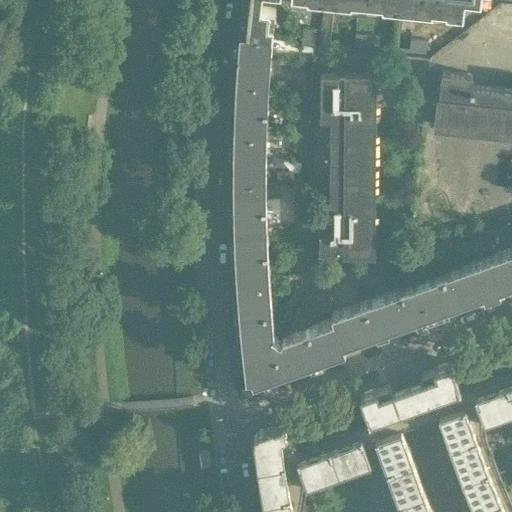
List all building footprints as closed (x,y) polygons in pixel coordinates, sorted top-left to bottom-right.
[(242,0),(242,4),(240,29),(272,31),(275,7),(260,5),(260,0),(242,0)] [(398,0),(365,0),(365,6),(397,9),(398,0)] [(463,0),(398,0),(397,9),(462,16),(463,0)] [(270,55),(272,31),(240,29),(237,53),(270,55)] [(300,43),(309,44),(310,31),(302,30),(300,43)] [(318,32),(310,31),(309,44),(316,45),(318,32)] [(354,44),(361,44),(362,32),(355,31),(354,44)] [(379,34),(362,32),(361,44),(378,46),(379,34)] [(410,37),(409,49),(425,51),(427,39),(410,37)] [(268,79),(270,55),(237,53),(240,68),(236,77),(268,79)] [(298,53),(297,66),(305,66),(306,54),(298,53)] [(305,66),(297,66),(296,78),(304,79),(305,66)] [(511,87),(471,83),(472,73),(441,70),(435,122),(435,123),(511,131),(511,87)] [(373,250),(374,72),(320,72),(320,116),(330,116),(329,231),(319,231),(319,250),(373,250)] [(267,103),(268,79),(236,77),(234,102),(267,103)] [(296,88),(296,101),(304,101),(304,89),(296,88)] [(304,101),(296,101),(295,113),(303,114),(304,101)] [(266,127),(267,103),(234,102),(234,105),(234,118),(234,127),(266,127)] [(295,124),(294,137),(302,137),(303,125),(295,124)] [(233,151),(266,151),(266,129),(266,127),(234,127),(233,151)] [(302,137),(294,137),(294,149),(302,149),(302,137)] [(266,175),(266,151),(233,151),(233,176),(266,175)] [(266,201),(266,186),(266,175),(233,176),(233,201),(266,201)] [(302,177),(294,177),(294,189),(302,189),(302,177)] [(302,189),(294,189),(294,202),(302,202),(302,189)] [(266,201),(233,201),(234,226),(266,224),(266,201)] [(295,212),(295,223),(295,225),(303,224),(303,212),(295,212)] [(266,224),(234,226),(235,250),(235,251),(268,249),(266,224)] [(303,224),(295,225),(295,237),(303,237),(303,224)] [(375,263),(378,271),(447,246),(445,238),(375,263)] [(511,245),(491,253),(480,257),(492,292),(504,287),(503,284),(511,280),(511,245)] [(303,247),(295,247),(296,272),(304,272),(303,247)] [(268,249),(235,251),(237,277),(269,274),(268,249)] [(480,257),(422,278),(433,309),(479,292),(480,296),(492,292),(480,257)] [(269,274),(237,277),(238,302),(271,299),(269,274)] [(336,277),(312,286),(315,293),(339,285),(336,277)] [(422,278),(377,294),(388,325),(433,309),(422,278)] [(388,325),(377,294),(354,302),(365,333),(388,325)] [(271,299),(238,302),(241,326),(273,323),(271,299)] [(331,311),(333,316),(342,341),(343,341),(365,333),(354,302),(331,311)] [(333,316),(310,325),(321,355),(345,347),(343,341),(342,341),(333,316)] [(273,323),(241,326),(243,350),(262,348),(261,333),(271,333),(270,332),(274,330),(273,323)] [(281,339),(271,333),(261,333),(262,348),(243,350),(246,375),(251,375),(253,380),(321,355),(310,325),(281,335),(281,339)] [(450,360),(421,370),(421,372),(422,376),(406,382),(392,387),(390,382),(389,382),(360,392),(374,434),(363,438),(361,432),(350,436),(348,431),(338,434),(340,440),(318,447),(316,442),(306,446),(308,451),(297,455),(297,457),(284,459),(283,448),(288,447),(287,433),(282,420),(257,429),(253,436),(259,480),(265,511),(511,511),(511,377),(495,384),(493,378),(484,382),(486,387),(474,391),(476,397),(465,401),(450,360)]
